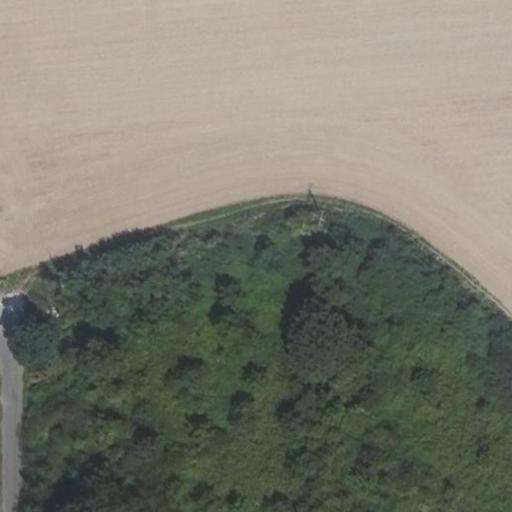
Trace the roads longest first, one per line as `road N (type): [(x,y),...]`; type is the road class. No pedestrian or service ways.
road 1 (track): [(0,308),(64,269),(264,202),(342,210),(408,238),(511,328)]
road 2 (residential): [(0,335),(13,511)]
